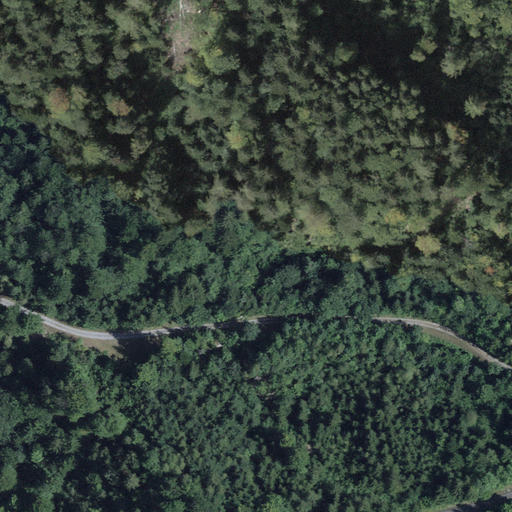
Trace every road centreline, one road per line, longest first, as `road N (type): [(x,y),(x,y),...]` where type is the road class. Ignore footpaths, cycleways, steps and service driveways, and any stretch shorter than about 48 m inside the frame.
road 1 (track): [(0,299),(94,336),(307,317),(426,322),(511,370)]
road 2 (track): [(154,331),(315,251),(453,237),(490,217),(511,188)]
